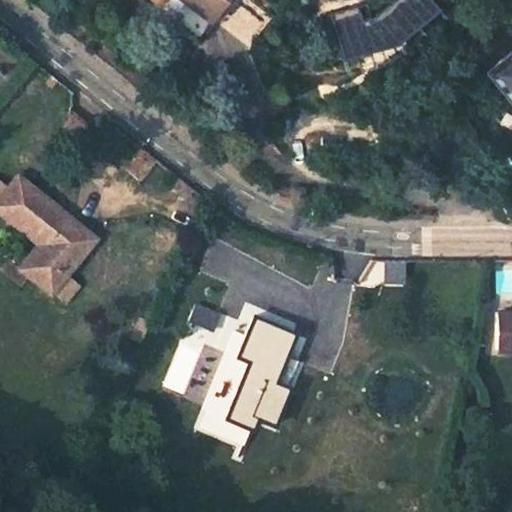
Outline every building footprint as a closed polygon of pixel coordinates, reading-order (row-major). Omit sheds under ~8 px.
[(149,0),(195,35),(220,0),(149,0)] [(356,16),(352,1),(324,10),(337,55),(390,41),(433,4),(429,0),(381,0),(366,13),(356,16)] [(355,0),(352,1),(356,16),(366,13),(362,0),(355,0)] [(390,41),(337,55),(342,70),(402,51),(443,15),(433,4),(390,41)] [(511,50),(484,71),(511,107),(511,50)] [(23,265),(54,290),(95,238),(19,176),(0,199),(0,208),(42,242),(23,265)] [(203,301),(195,319),(218,329),(227,311),(203,301)] [(511,310),(498,311),(498,349),(511,349),(511,310)] [(226,418),(253,429),(258,415),(274,423),(290,385),(274,378),(293,332),(256,316),(239,356),(250,361),(226,418)]
